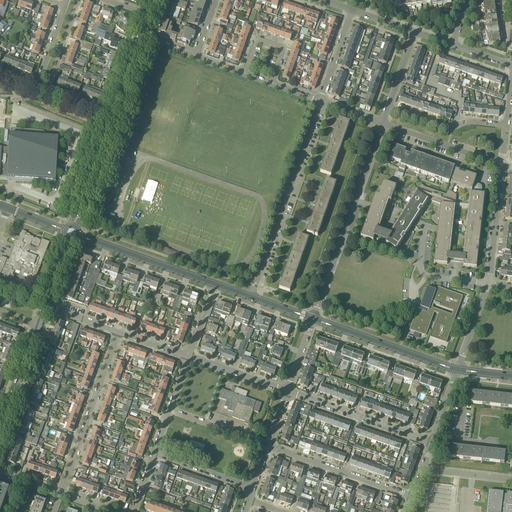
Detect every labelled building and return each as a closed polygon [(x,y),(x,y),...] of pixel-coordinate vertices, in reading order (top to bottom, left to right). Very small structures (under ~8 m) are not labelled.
[(0,0),(0,6),(3,8),(6,9),(8,3),(5,1),(0,0)] [(24,11),(27,2),(22,0),(20,0),(18,6),(21,7),(20,10),(24,11)] [(260,0),(260,1),(259,4),(258,8),(260,9),(263,2),(266,3),(266,0),(260,0)] [(384,0),(385,4),(391,3),(391,8),(396,8),(394,0),(384,0)] [(167,4),(165,9),(175,13),(176,8),(185,11),(186,7),(170,1),(169,4),(167,4)] [(30,15),(31,11),(33,4),(27,2),(24,11),(23,12),(30,15)] [(195,2),(194,8),(203,11),(205,6),(195,2)] [(98,14),(99,12),(100,8),(96,6),(95,9),(92,8),(93,5),(86,3),(85,6),(84,6),(83,8),(84,8),(84,9),(91,11),(94,12),(98,14)] [(289,11),(291,5),(285,3),(283,9),(289,11)] [(289,11),(288,14),(286,18),(289,19),(290,15),(293,16),(294,13),(297,7),(291,5),(289,11)] [(192,13),(201,16),(203,11),(194,8),(192,13)] [(47,9),(45,15),(51,18),(54,11),(47,9)] [(89,17),(91,11),(84,9),(82,15),(89,17)] [(103,16),(108,18),(107,20),(111,21),(114,13),(111,12),(111,11),(105,9),(103,15),(102,16),(103,16)] [(173,22),(177,23),(178,19),(173,17),(175,13),(165,9),(163,14),(165,15),(164,18),(173,22)] [(299,18),(297,24),(297,25),(299,25),(302,16),(306,17),(308,11),(302,9),(300,15),(299,18)] [(311,19),(314,13),(308,11),(306,17),(311,19)] [(191,14),(190,18),(200,21),(201,16),(192,13),(189,12),(189,13),(191,14)] [(235,17),(231,16),(228,15),(222,13),(220,18),(222,19),(220,24),(227,26),(228,21),(226,20),(227,18),(230,19),(230,18),(234,20),(235,17)] [(311,19),(311,22),(309,26),(308,29),(311,29),(313,23),(316,24),(319,15),(314,13),(311,19)] [(49,24),(51,18),(45,15),(42,14),(40,20),(49,24)] [(323,22),(337,27),(339,21),(335,20),(337,16),(336,16),(330,14),(328,21),(324,20),(323,22)] [(96,20),(89,17),(82,15),(79,21),(86,24),(87,21),(90,22),(91,21),(95,22),(96,20)] [(131,20),(123,16),(116,27),(124,32),(131,20)] [(170,41),(175,43),(176,41),(177,41),(177,43),(189,47),(190,43),(191,38),(193,39),(195,33),(197,30),(196,29),(197,28),(182,23),(182,25),(185,26),(183,33),(171,29),(173,22),(164,18),(162,17),(160,21),(161,21),(159,27),(161,27),(159,32),(157,36),(169,40),(170,38),(171,39),(170,41)] [(256,29),(262,31),(265,22),(266,17),(264,17),(262,20),(261,23),(258,22),(256,29)] [(198,26),(198,24),(200,21),(190,18),(188,23),(198,26)] [(279,37),(281,30),(282,27),(279,26),(281,19),(279,18),(278,21),(273,35),(279,37)] [(38,23),(41,24),(40,28),(47,30),(49,24),(40,20),(39,20),(38,23)] [(267,33),(273,35),(278,21),(275,21),(274,24),(273,24),(272,27),(269,26),(267,33)] [(337,27),(323,22),(322,25),(326,26),(325,29),(335,33),(337,27)] [(99,27),(98,29),(107,33),(109,27),(100,24),(99,27)] [(287,32),(286,32),(287,29),(289,25),(287,24),(284,31),(281,30),(279,37),(284,39),(287,32)] [(75,32),(82,35),(85,29),(78,26),(75,32)] [(242,31),(249,34),(251,28),(244,26),(242,31)] [(302,27),(300,33),(307,35),(309,30),(302,27)] [(353,33),(361,35),(363,30),(355,27),(353,33)] [(216,28),(214,34),(221,36),(223,30),(216,28)] [(98,29),(98,31),(96,34),(96,36),(99,38),(104,39),(104,40),(112,43),(110,47),(121,51),(124,43),(114,39),(115,35),(107,33),(98,29)] [(335,33),(325,29),(324,32),(317,30),(316,33),(319,34),(333,38),(335,33)] [(242,31),(240,37),(247,40),(249,34),(242,31)] [(75,32),(73,39),(80,41),(82,35),(75,32)] [(287,32),(284,39),(290,41),(292,34),(287,32)] [(39,33),(36,39),(43,41),(45,35),(39,33)] [(361,35),(353,33),(351,39),(359,41),(361,35)] [(221,36),(214,34),(212,40),(219,42),(221,36)] [(321,41),(331,44),(333,38),(319,34),(318,36),(322,38),(321,41)] [(375,40),(385,44),(392,47),(394,41),(387,38),(386,41),(382,39),(383,37),(377,35),(375,40)] [(93,45),(98,46),(99,47),(101,41),(98,40),(99,38),(96,36),(93,45)] [(34,45),(41,48),(43,41),(36,39),(34,45)] [(349,44),(359,47),(357,46),(359,41),(351,39),(349,44)] [(212,40),(210,45),(225,51),(226,48),(221,46),(218,45),(219,42),(212,40)] [(237,45),(236,48),(243,51),(245,45),(232,40),(231,43),(237,45)] [(295,43),(292,49),(306,54),(307,51),(304,50),(300,48),(301,46),(302,42),(297,40),(296,44),(295,43)] [(319,46),(322,47),(329,50),(331,44),(321,41),(320,44),(316,42),(315,45),(319,46)] [(76,52),(77,51),(79,46),(72,43),(69,50),(76,52)] [(359,47),(349,44),(347,50),(357,53),(359,47)] [(390,52),(392,47),(385,44),(383,50),(390,52)] [(39,54),(41,48),(34,45),(32,52),(39,54)] [(225,51),(210,45),(208,51),(215,54),(216,51),(220,52),(219,55),(223,57),(225,51)] [(329,50),(322,47),(320,53),(327,55),(329,50)] [(243,51),(236,48),(235,51),(228,49),(228,52),(241,56),(243,51)] [(426,58),(426,57),(428,52),(425,51),(418,49),(416,54),(423,57),(426,58)] [(74,58),(77,59),(78,55),(75,55),(76,52),(69,50),(67,56),(74,58)] [(345,56),(354,59),(356,54),(357,54),(357,53),(347,50),(345,56)] [(388,58),(390,52),(383,50),(381,55),(388,58)] [(226,51),(224,57),(226,58),(227,54),(233,57),(232,60),(239,62),(241,56),(228,52),(226,51)] [(423,57),(416,54),(414,60),(421,63),(423,57)] [(4,63),(11,66),(14,56),(11,55),(10,58),(6,56),(4,63)] [(112,55),(109,63),(116,66),(119,58),(112,55)] [(378,61),(379,61),(386,64),(388,58),(381,55),(379,55),(378,58),(371,55),(370,59),(377,62),(378,61)] [(11,66),(17,69),(20,62),(18,61),(19,58),(14,56),(11,66)] [(74,58),(67,56),(65,62),(72,65),(74,58)] [(351,64),(352,64),(354,59),(345,56),(343,61),(351,64)] [(438,64),(444,66),(446,58),(440,56),(438,64)] [(452,60),(446,58),(444,66),(449,68),(452,60)] [(17,69),(24,71),(27,65),(28,62),(21,60),(20,62),(17,69)] [(421,63),(414,60),(412,66),(419,68),(420,66),(424,67),(425,64),(421,63)] [(455,70),(457,62),(452,60),(449,68),(455,70)] [(351,64),(343,61),(341,67),(349,70),(351,64)] [(459,75),(461,72),(463,64),(457,62),(455,70),(454,73),(459,75)] [(109,63),(106,70),(114,73),(116,66),(109,63)] [(314,69),(321,72),(323,66),(316,64),(314,69)] [(469,66),(463,64),(461,72),(466,74),(469,66)] [(34,68),(27,65),(24,71),(31,74),(34,68)] [(286,66),(284,72),(291,74),(293,68),(286,66)] [(375,72),(382,74),(384,69),(377,66),(375,72)] [(419,68),(412,66),(410,71),(417,74),(419,68)] [(474,68),(469,66),(466,74),(472,76),(474,68)] [(310,74),(319,77),(321,72),(314,69),(314,70),(311,69),(307,67),(307,70),(311,71),(310,74)] [(477,80),(478,78),(480,70),(474,68),(472,76),(471,78),(477,80)] [(104,78),(111,80),(114,73),(106,70),(104,78)] [(478,78),(483,80),(486,72),(480,70),(478,78)] [(370,76),(371,77),(380,80),(382,74),(375,72),(372,71),(370,76)] [(417,74),(410,71),(408,77),(415,80),(417,74)] [(294,75),(291,74),(284,72),(282,78),(289,80),(290,77),(294,78),(297,79),(298,77),(294,75)] [(338,78),(345,80),(347,74),(340,72),(338,78)] [(489,81),(491,74),(486,72),(483,80),(489,81)] [(303,78),(317,83),(319,77),(310,74),(308,77),(304,76),(303,78)] [(497,76),(491,74),(489,81),(495,83),(497,76)] [(497,76),(495,83),(493,88),(497,89),(498,85),(500,86),(503,78),(497,76)] [(369,82),(378,86),(380,80),(371,77),(369,82)] [(415,80),(408,77),(406,83),(413,85),(417,86),(419,81),(415,80)] [(65,88),(67,81),(60,78),(58,85),(65,88)] [(309,83),(307,90),(309,91),(311,87),(315,89),(317,83),(303,78),(301,78),(299,84),(303,85),(304,81),(309,83)] [(338,78),(335,83),(343,86),(345,80),(338,78)] [(71,90),(74,84),(67,81),(65,88),(71,90)] [(376,91),(378,86),(369,82),(367,88),(369,89),(376,91)] [(335,83),(333,89),(341,92),(343,86),(335,83)] [(71,90),(78,93),(81,86),(74,84),(71,90)] [(93,87),(92,91),(89,97),(96,100),(100,90),(93,87)] [(82,95),(89,97),(92,91),(85,88),(82,95)] [(341,92),(333,89),(331,95),(339,97),(341,92)] [(369,89),(367,94),(374,97),(376,91),(369,89)] [(399,103),(405,105),(407,97),(402,95),(404,90),(401,89),(398,97),(401,97),(399,103)] [(107,93),(100,90),(96,100),(103,103),(107,93)] [(367,94),(365,100),(372,103),(374,97),(367,94)] [(410,107),(413,99),(414,96),(408,94),(407,97),(405,105),(410,107)] [(416,109),(422,111),(425,100),(419,98),(418,101),(416,109)] [(410,107),(416,109),(418,101),(413,99),(410,107)] [(460,107),(463,108),(462,113),(469,114),(470,104),(469,102),(464,101),(464,99),(461,99),(460,107)] [(370,109),(372,103),(365,100),(363,106),(370,109)] [(431,102),(425,100),(422,111),(427,113),(430,105),(431,102)] [(427,113),(433,115),(435,107),(430,105),(427,113)] [(433,115),(439,117),(441,109),(435,107),(433,115)] [(447,111),(441,109),(439,117),(444,119),(447,111)] [(454,110),(452,113),(447,111),(444,119),(450,121),(452,116),(455,117),(457,111),(454,110)] [(336,127),(335,131),(333,137),(344,140),(350,123),(339,119),(336,127)] [(0,177),(8,178),(8,179),(9,179),(10,180),(11,179),(11,178),(56,181),(59,138),(40,130),(10,129),(9,148),(0,147),(0,177)] [(333,137),(330,143),(326,154),(337,158),(344,140),(333,137)] [(394,146),(390,158),(390,159),(395,161),(401,163),(400,165),(398,172),(403,174),(406,167),(449,182),(454,167),(411,152),(410,153),(405,151),(406,150),(394,146)] [(326,154),(323,164),(320,172),(331,176),(337,158),(326,154)] [(386,243),(397,250),(402,242),(404,239),(402,238),(403,236),(405,237),(405,236),(404,235),(405,233),(407,234),(411,227),(409,226),(411,224),(413,225),(413,224),(411,223),(413,221),(414,222),(416,219),(417,218),(428,200),(440,204),(438,226),(437,230),(439,230),(439,233),(437,233),(439,234),(439,236),(437,236),(436,240),(434,259),(436,259),(436,263),(438,263),(447,264),(447,261),(447,260),(447,259),(449,241),(450,234),(451,228),(451,227),(453,206),(455,206),(468,207),(470,207),(467,229),(466,236),(466,243),(464,263),(463,266),(471,267),(474,267),(474,263),(477,263),(479,244),(479,243),(479,241),(477,240),(478,238),(480,238),(480,237),(478,237),(478,234),(480,235),(480,231),(484,194),(479,194),(479,193),(479,192),(481,191),(482,189),(481,189),(480,189),(478,186),(479,185),(477,185),(475,185),(474,185),(476,177),(455,170),(451,182),(470,189),(472,189),(470,205),(468,205),(455,203),(456,195),(449,190),(446,194),(424,187),(424,186),(421,184),(415,192),(416,193),(417,193),(405,212),(402,218),(401,218),(398,223),(386,243)] [(325,179),(319,197),(330,201),(336,183),(325,179)] [(381,220),(383,214),(385,207),(387,200),(389,201),(392,194),(394,195),(396,188),(396,187),(385,183),(383,183),(385,184),(384,186),(384,187),(382,186),(381,189),(379,189),(377,196),(375,195),(373,203),(372,204),(371,206),(373,207),(372,209),(370,209),(370,210),(372,210),(371,213),(369,212),(368,216),(362,233),(364,234),(363,238),(365,239),(373,242),(374,238),(381,220)] [(313,215),(324,219),(330,201),(319,197),(313,215)] [(318,236),(324,219),(313,215),(307,233),(313,235),(312,235),(314,236),(314,235),(318,236)] [(30,235),(22,231),(19,239),(17,238),(15,245),(16,246),(12,257),(13,258),(12,261),(1,257),(0,258),(0,261),(1,262),(0,265),(0,279),(1,280),(3,276),(5,277),(5,275),(9,277),(10,275),(12,275),(14,271),(16,272),(16,270),(28,275),(27,277),(29,277),(27,281),(29,282),(28,284),(33,286),(34,284),(36,284),(37,280),(35,279),(41,266),(50,242),(41,239),(41,241),(29,237),(30,235)] [(387,234),(379,231),(377,238),(377,239),(384,242),(385,240),(387,234)] [(298,235),(292,253),(302,256),(309,239),(298,235)] [(504,254),(509,255),(510,255),(511,251),(510,251),(510,245),(502,244),(502,251),(505,251),(504,254)] [(302,256),(292,253),(285,270),(296,274),(302,256)] [(100,263),(91,259),(81,256),(78,263),(98,270),(100,263)] [(110,272),(113,265),(106,262),(104,270),(110,272)] [(97,278),(98,277),(99,274),(100,270),(98,270),(78,263),(76,270),(97,278)] [(109,276),(116,278),(117,275),(120,267),(113,265),(110,272),(109,276)] [(122,280),(129,282),(133,272),(126,269),(122,280)] [(97,278),(76,270),(73,277),(95,285),(97,278)] [(290,292),(296,274),(285,270),(279,288),(290,292)] [(140,274),(133,272),(129,282),(136,285),(137,282),(140,274)] [(150,287),(153,279),(146,276),(143,284),(142,287),(149,289),(150,287)] [(73,277),(71,284),(92,292),(95,285),(73,277)] [(160,281),(153,279),(150,287),(157,289),(160,281)] [(166,292),(170,294),(172,286),(165,283),(161,295),(165,296),(166,292)] [(71,284),(68,291),(90,299),(92,292),(71,284)] [(176,297),(177,296),(179,288),(172,286),(170,294),(169,296),(175,299),(176,298),(176,297)] [(419,305),(410,329),(426,335),(434,311),(439,313),(430,336),(446,342),(462,296),(438,287),(436,292),(435,292),(435,290),(427,287),(421,303),(422,303),(421,306),(419,305)] [(90,299),(68,291),(66,298),(87,306),(90,299)] [(189,303),(192,293),(185,291),(181,301),(189,303)] [(199,295),(192,293),(189,303),(196,306),(199,295)] [(215,310),(222,313),(225,305),(218,302),(215,310)] [(228,317),(232,307),(225,305),(222,313),(221,315),(225,317),(225,316),(228,317)] [(106,317),(108,310),(103,308),(100,315),(106,317)] [(235,318),(236,318),(235,322),(240,324),(242,320),(245,312),(238,309),(235,318)] [(242,320),(245,321),(244,324),(247,326),(252,314),(245,312),(242,320)] [(180,317),(180,320),(179,321),(175,319),(175,322),(188,327),(190,321),(189,320),(190,317),(184,315),(183,317),(180,317)] [(264,319),(257,316),(253,328),(255,328),(255,330),(259,332),(260,330),(264,319)] [(146,321),(145,323),(142,322),(140,329),(146,331),(148,324),(149,322),(151,317),(148,317),(146,321)] [(131,318),(129,325),(134,327),(137,320),(131,318)] [(56,327),(62,329),(64,323),(65,324),(66,321),(62,319),(61,322),(58,321),(56,327)] [(264,319),(260,330),(267,333),(271,321),(264,319)] [(154,326),(152,333),(157,335),(160,328),(161,326),(162,321),(160,320),(157,327),(154,326)] [(173,324),(181,327),(180,330),(186,332),(188,327),(175,322),(171,320),(169,324),(172,325),(173,324)] [(274,331),(281,333),(284,326),(277,323),(274,331)] [(154,326),(148,324),(146,331),(152,333),(154,326)] [(215,335),(216,332),(220,333),(221,329),(210,325),(208,332),(215,335)] [(284,326),(281,333),(288,336),(291,328),(284,326)] [(10,339),(12,336),(14,329),(8,327),(6,334),(9,335),(7,338),(10,339)] [(53,333),(60,335),(62,329),(56,327),(53,333)] [(160,328),(157,335),(163,337),(165,330),(160,328)] [(14,329),(12,336),(18,338),(22,340),(23,336),(19,334),(20,331),(14,329)] [(83,330),(82,331),(80,336),(86,338),(89,332),(83,330)] [(178,335),(175,334),(168,332),(166,338),(169,339),(171,336),(177,338),(176,341),(182,344),(184,338),(178,335)] [(224,338),(223,341),(220,347),(220,349),(219,350),(223,352),(221,357),(221,358),(221,357),(227,360),(231,350),(224,347),(229,333),(226,332),(224,338)] [(64,336),(60,335),(53,333),(51,338),(62,342),(64,336)] [(100,336),(94,334),(92,340),(98,342),(100,336)] [(210,345),(211,341),(213,338),(206,335),(205,339),(209,340),(207,345),(203,344),(201,350),(207,353),(210,345)] [(106,338),(100,336),(98,342),(103,344),(102,347),(105,348),(107,343),(104,342),(106,338)] [(49,345),(56,347),(59,348),(62,342),(51,338),(49,345)] [(240,342),(238,351),(241,352),(246,339),(243,338),(242,343),(240,342)] [(311,347),(310,349),(307,355),(310,356),(307,364),(319,368),(320,364),(315,362),(319,351),(318,351),(319,348),(325,350),(328,341),(318,338),(315,346),(312,345),(311,347)] [(328,341),(325,350),(335,354),(338,345),(328,341)] [(128,353),(130,346),(125,344),(122,351),(124,351),(121,358),(123,359),(126,360),(127,356),(128,353)] [(219,352),(219,350),(220,349),(220,347),(213,344),(212,346),(210,345),(207,353),(214,355),(215,351),(219,352)] [(72,346),(69,345),(67,351),(64,350),(63,352),(69,355),(72,346)] [(259,363),(260,361),(265,346),(262,345),(260,351),(257,359),(251,357),(247,367),(253,369),(254,369),(256,362),(259,363)] [(283,350),(275,347),(273,346),(270,354),(280,357),(283,350)] [(341,356),(351,359),(354,351),(344,347),(341,356)] [(5,354),(11,356),(13,350),(7,348),(5,354)] [(134,355),(139,357),(142,351),(136,348),(134,355)] [(54,352),(53,352),(47,350),(45,356),(52,359),(54,359),(56,355),(53,354),(54,352)] [(231,350),(227,360),(234,362),(233,362),(234,362),(237,352),(231,350)] [(142,351),(139,357),(138,360),(138,361),(144,363),(143,366),(145,366),(147,360),(145,359),(147,353),(142,351)] [(364,354),(354,351),(351,359),(361,363),(364,354)] [(0,355),(0,359),(3,360),(9,362),(11,356),(5,354),(1,353),(0,355)] [(93,353),(91,358),(98,361),(100,355),(93,353)] [(156,363),(158,356),(152,354),(150,361),(156,363)] [(241,364),(247,367),(251,357),(250,357),(244,355),(240,364),(241,364)] [(43,362),(50,364),(52,359),(45,356),(43,362)] [(164,358),(158,356),(156,363),(162,365),(164,358)] [(367,365),(380,369),(383,361),(370,356),(367,365)] [(95,367),(98,361),(91,358),(89,364),(95,367)] [(162,373),(165,374),(170,360),(164,358),(162,365),(164,366),(163,370),(162,373)] [(260,371),(267,374),(272,359),(269,358),(266,366),(263,364),(260,371)] [(272,359),(267,374),(273,376),(279,361),(272,359)] [(165,374),(167,375),(168,372),(172,373),(173,369),(175,362),(170,360),(165,374)] [(383,361),(380,369),(387,372),(390,364),(383,361)] [(43,362),(41,368),(51,372),(53,368),(49,367),(50,364),(43,362)] [(93,372),(95,367),(89,364),(87,370),(93,372)] [(403,378),(406,369),(396,366),(393,374),(403,378)] [(306,367),(304,373),(311,376),(313,369),(309,368),(306,367)] [(51,372),(41,368),(39,374),(45,376),(45,377),(49,378),(51,372)] [(114,373),(130,379),(130,376),(121,373),(123,370),(116,368),(114,373)] [(416,373),(406,369),(403,378),(413,381),(416,373)] [(87,370),(85,376),(91,378),(93,372),(87,370)] [(130,379),(114,373),(112,379),(118,381),(120,378),(126,381),(126,382),(129,383),(130,379)] [(311,376),(304,373),(302,379),(309,381),(311,376)] [(422,375),(418,385),(420,387),(419,389),(422,390),(423,385),(429,387),(432,378),(422,375)] [(160,376),(158,380),(154,378),(154,381),(157,382),(160,383),(167,385),(169,380),(160,376)] [(433,393),(439,395),(441,390),(440,390),(442,382),(432,378),(429,387),(435,389),(433,393)] [(37,379),(35,385),(45,389),(46,389),(46,386),(45,385),(46,383),(37,379)] [(309,381),(302,379),(300,385),(307,388),(309,381)] [(89,384),(83,381),(81,387),(87,389),(89,384)] [(167,385),(160,383),(158,389),(165,391),(167,385)] [(33,391),(39,394),(42,394),(43,395),(45,396),(46,393),(44,392),(45,389),(35,385),(33,391)] [(319,392),(325,394),(328,387),(322,385),(319,392)] [(410,405),(412,406),(416,407),(417,403),(416,402),(415,400),(417,394),(416,393),(418,387),(415,386),(412,394),(412,395),(408,404),(410,405)] [(109,387),(107,393),(114,395),(116,389),(109,387)] [(245,422),(244,423),(250,425),(251,421),(250,420),(253,411),(258,413),(262,403),(246,398),(248,392),(238,389),(236,389),(236,388),(232,387),(231,392),(220,389),(217,398),(226,401),(224,407),(227,408),(227,410),(234,413),(232,417),(245,422)] [(325,394),(331,396),(334,389),(328,387),(325,394)] [(354,387),(353,391),(351,395),(349,403),(355,405),(356,402),(357,400),(358,395),(355,394),(357,388),(354,387)] [(163,397),(165,391),(158,389),(156,388),(154,391),(150,389),(150,392),(154,394),(156,394),(163,397)] [(340,391),(334,389),(331,396),(337,398),(340,391)] [(33,391),(31,397),(37,399),(39,394),(33,391)] [(337,398),(343,401),(346,393),(340,391),(337,398)] [(467,403),(486,405),(487,394),(468,391),(467,403)] [(343,401),(349,403),(351,395),(346,393),(343,401)] [(505,396),(497,395),(487,394),(486,405),(504,407),(505,396)] [(76,401),(82,403),(84,397),(78,395),(76,401)] [(372,411),(378,413),(380,406),(382,401),(383,397),(381,396),(380,400),(379,400),(378,403),(375,401),(374,404),(372,411)] [(28,403),(35,405),(38,407),(40,401),(37,399),(31,397),(28,403)] [(423,405),(434,409),(437,401),(426,397),(423,405)] [(159,408),(161,402),(154,400),(152,399),(152,400),(148,398),(147,401),(151,402),(150,405),(152,406),(159,408)] [(68,401),(75,404),(74,407),(80,409),(82,403),(76,401),(73,400),(69,399),(68,401)] [(105,399),(103,404),(110,407),(114,408),(116,402),(112,401),(105,399)] [(366,409),(369,401),(362,399),(361,403),(361,404),(360,407),(366,409)] [(369,401),(366,409),(372,411),(374,404),(369,401)] [(157,414),(159,408),(152,406),(150,405),(146,403),(143,402),(142,405),(147,408),(147,410),(150,411),(157,414)] [(309,411),(304,409),(303,412),(299,410),(300,408),(293,405),(291,411),(298,413),(305,416),(307,417),(309,411)] [(386,408),(380,406),(378,413),(384,415),(386,408)] [(384,415),(390,417),(392,410),(386,408),(384,415)] [(26,409),(24,414),(31,417),(33,411),(26,409)] [(424,415),(431,418),(433,412),(430,411),(426,409),(424,415)] [(317,412),(311,410),(308,418),(314,420),(317,412)] [(398,412),(392,410),(390,417),(395,419),(398,412)] [(296,419),(298,413),(291,411),(289,417),(296,419)] [(317,412),(314,420),(320,422),(323,414),(317,412)] [(395,419),(401,421),(404,414),(398,412),(395,419)] [(31,417),(24,414),(22,420),(29,423),(31,417)] [(323,414),(320,422),(326,424),(328,416),(323,414)] [(410,416),(404,414),(401,421),(407,423),(408,420),(409,420),(410,416)] [(429,424),(431,418),(424,415),(422,421),(429,424)] [(70,418),(66,416),(65,420),(62,418),(61,421),(65,423),(68,424),(74,426),(76,420),(70,418)] [(106,418),(99,416),(97,421),(104,424),(106,418)] [(331,426),(334,418),(328,416),(326,424),(325,427),(328,428),(327,430),(329,431),(331,426)] [(289,417),(287,422),(294,425),(296,419),(289,417)] [(339,420),(334,418),(331,426),(337,428),(339,420)] [(22,420),(20,426),(27,429),(29,423),(22,420)] [(147,420),(145,426),(152,428),(154,422),(147,420)] [(337,428),(343,430),(345,422),(339,420),(337,428)] [(422,421),(420,428),(424,429),(427,430),(429,424),(422,421)] [(285,428),(292,430),(295,431),(297,426),(294,425),(287,422),(285,428)] [(345,422),(343,430),(345,431),(344,433),(346,434),(347,434),(351,424),(345,422)] [(27,429),(20,426),(18,432),(24,435),(25,432),(29,433),(30,430),(27,429)] [(152,428),(145,426),(143,431),(150,434),(152,428)] [(354,434),(360,436),(362,429),(357,427),(354,434)] [(292,430),(285,428),(283,434),(290,436),(292,430)] [(94,429),(92,435),(99,438),(101,432),(94,429)] [(365,438),(368,431),(362,429),(360,436),(365,438)] [(141,437),(148,439),(150,434),(143,431),(141,437)] [(371,440),(374,433),(368,431),(365,438),(371,440)] [(54,441),(67,446),(69,440),(66,438),(67,435),(61,433),(59,440),(55,438),(54,441)] [(374,433),(371,440),(377,442),(379,435),(374,433)] [(289,439),(291,440),(292,437),(290,436),(283,434),(281,439),(288,442),(289,439)] [(385,437),(379,435),(377,442),(383,444),(385,437)] [(146,445),(148,439),(141,437),(139,442),(146,445)] [(383,444),(388,446),(391,439),(385,437),(383,444)] [(14,444),(20,446),(22,440),(16,438),(14,444)] [(301,439),(298,447),(304,449),(307,442),(301,439)] [(397,441),(391,439),(388,446),(394,448),(397,441)] [(307,440),(307,442),(304,449),(310,451),(312,444),(309,443),(310,441),(307,440)] [(67,446),(54,441),(53,443),(57,445),(56,448),(65,451),(67,446)] [(97,443),(90,441),(88,446),(95,449),(97,443)] [(146,445),(139,442),(136,441),(135,444),(132,443),(131,445),(144,450),(146,445)] [(310,451),(315,453),(319,443),(313,441),(312,444),(310,451)] [(402,443),(397,441),(394,448),(400,450),(402,443)] [(319,443),(315,453),(321,455),(324,445),(319,443)] [(20,446),(14,444),(12,450),(18,452),(20,446)] [(142,456),(144,450),(131,445),(130,448),(136,450),(135,454),(129,451),(128,455),(135,458),(136,456),(137,454),(142,456)] [(324,445),(321,455),(327,457),(329,450),(330,447),(324,445)] [(88,446),(86,452),(93,454),(95,449),(88,446)] [(468,448),(460,447),(449,446),(448,457),(467,459),(468,448)] [(412,447),(410,453),(418,456),(420,450),(412,447)] [(65,451),(56,448),(55,451),(51,450),(50,452),(63,457),(65,451)] [(486,450),(478,449),(468,448),(467,459),(485,461),(486,450)] [(346,455),(340,454),(338,461),(344,463),(344,462),(346,463),(351,450),(348,449),(346,455)] [(18,452),(12,450),(10,456),(16,458),(18,458),(19,455),(17,455),(18,452)] [(327,457),(332,459),(335,452),(329,450),(327,457)] [(505,452),(497,451),(486,450),(485,461),(504,463),(505,452)] [(86,452),(84,458),(97,463),(98,460),(92,458),(93,454),(86,452)] [(332,459),(338,461),(340,454),(335,452),(332,459)] [(408,459),(416,461),(418,456),(410,453),(408,459)] [(27,469),(33,471),(35,464),(32,463),(35,456),(32,455),(27,469)] [(16,458),(10,456),(8,462),(14,464),(16,458)] [(44,475),(48,465),(45,464),(46,460),(45,460),(46,458),(44,457),(43,459),(39,473),(44,475)] [(274,457),(272,463),(280,466),(287,468),(289,464),(285,463),(286,462),(282,460),(274,457)] [(33,471),(39,473),(43,459),(41,458),(40,462),(36,461),(35,464),(33,471)] [(97,463),(84,458),(82,464),(89,466),(90,463),(97,465),(97,463)] [(120,464),(122,465),(137,470),(139,464),(136,464),(138,460),(131,458),(128,464),(121,461),(120,464)] [(355,467),(358,460),(352,458),(349,465),(355,467)] [(414,467),(416,461),(408,459),(406,465),(414,467)] [(355,467),(361,469),(363,462),(358,460),(355,467)] [(366,471),(372,473),(375,463),(370,461),(369,464),(366,471)] [(44,475),(50,477),(55,463),(52,462),(51,466),(48,465),(44,475)] [(361,469),(366,471),(369,464),(363,462),(361,469)] [(57,464),(55,463),(50,477),(56,479),(58,472),(55,471),(57,464)] [(270,469),(278,471),(280,466),(272,463),(270,469)] [(381,465),(375,463),(372,473),(378,475),(381,465)] [(293,472),(296,473),(298,466),(293,464),(289,474),(292,475),(293,472)] [(125,473),(128,474),(135,476),(137,470),(122,465),(121,468),(125,469),(124,472),(125,473)] [(159,471),(169,474),(172,475),(175,476),(176,472),(170,470),(171,468),(168,467),(161,465),(159,471)] [(378,475),(383,477),(386,470),(387,467),(381,465),(378,475)] [(412,473),(414,467),(406,465),(405,470),(412,473)] [(83,481),(84,478),(84,476),(85,474),(87,468),(81,466),(80,470),(83,471),(81,477),(80,480),(77,479),(74,485),(80,487),(83,481)] [(304,468),(298,466),(296,473),(299,474),(297,478),(300,479),(304,468)] [(278,471),(270,469),(268,474),(276,477),(278,471)] [(306,480),(311,482),(315,472),(309,470),(306,480)] [(386,470),(383,477),(389,479),(392,472),(386,470)] [(405,470),(403,476),(410,478),(412,473),(405,470)] [(159,471),(157,476),(167,480),(169,474),(159,471)] [(185,473),(179,471),(176,478),(182,481),(185,473)] [(320,474),(315,472),(311,482),(317,484),(319,476),(320,474)] [(117,473),(116,475),(115,477),(124,480),(125,478),(126,478),(126,479),(133,482),(135,476),(128,474),(125,473),(124,475),(117,473)] [(182,481),(188,482),(190,475),(185,473),(182,481)] [(286,474),(284,473),(282,478),(279,476),(278,480),(284,482),(286,474)] [(408,484),(410,478),(403,476),(393,473),(392,476),(390,483),(393,484),(395,477),(401,479),(400,482),(408,484)] [(190,475),(188,482),(186,486),(192,488),(192,487),(196,477),(190,475)] [(157,476),(155,482),(165,485),(168,486),(169,484),(166,483),(167,480),(157,476)] [(328,488),(331,478),(326,476),(323,483),(322,486),(328,488)] [(86,489),(92,491),(94,485),(95,482),(96,478),(94,477),(92,481),(91,484),(88,483),(86,489)] [(198,489),(199,486),(202,479),(196,477),(192,487),(198,489)] [(265,484),(272,486),(276,487),(277,484),(275,483),(276,482),(274,481),(267,478),(265,484)] [(327,489),(333,491),(337,480),(331,478),(328,488),(327,489)] [(202,479),(199,486),(205,488),(207,481),(202,479)] [(210,491),(213,483),(207,481),(205,488),(210,491)] [(345,491),(348,484),(342,481),(338,493),(344,495),(345,491)] [(130,490),(132,484),(126,482),(124,487),(123,490),(123,492),(119,501),(125,503),(129,494),(126,493),(127,489),(130,490)] [(165,485),(155,482),(153,488),(163,491),(165,485)] [(106,486),(105,489),(102,495),(108,497),(111,491),(113,484),(110,483),(109,487),(106,486)] [(213,483),(210,491),(207,499),(210,500),(212,495),(215,496),(219,485),(213,483)] [(0,503),(3,505),(9,488),(0,484),(0,503)] [(111,491),(108,497),(114,499),(116,493),(117,490),(114,489),(116,485),(113,484),(111,491)] [(265,484),(263,489),(270,492),(272,486),(265,484)] [(348,484),(345,491),(348,492),(347,496),(349,497),(352,490),(353,485),(348,484)] [(362,497),(364,489),(359,487),(356,495),(362,497)] [(227,488),(225,494),(232,496),(234,491),(227,488)] [(278,495),(270,492),(263,489),(261,495),(268,498),(269,495),(274,497),(273,499),(276,500),(278,495)] [(360,500),(366,502),(369,491),(364,489),(362,497),(360,500)] [(116,493),(114,499),(119,501),(123,492),(117,490),(116,493)] [(368,503),(369,499),(373,501),(375,493),(369,491),(366,502),(368,503)] [(487,511),(511,511),(511,493),(507,493),(507,492),(507,495),(503,494),(503,493),(489,491),(490,492),(487,511)] [(279,501),(285,503),(289,493),(285,492),(284,495),(282,494),(279,501)] [(289,493),(285,503),(291,505),(294,495),(289,493)] [(225,494),(223,499),(230,502),(232,496),(225,494)] [(300,496),(298,500),(296,507),(302,509),(305,498),(300,496)] [(46,501),(36,497),(35,502),(43,505),(44,506),(46,501)] [(305,498),(302,509),(307,511),(311,500),(305,498)] [(389,498),(388,501),(384,500),(383,502),(389,504),(396,507),(398,501),(389,498)] [(219,504),(228,508),(230,502),(223,499),(221,499),(219,504)] [(145,510),(149,511),(157,511),(160,506),(148,502),(145,510)] [(316,502),(315,507),(312,511),(318,511),(321,508),(322,504),(316,502)] [(213,506),(216,507),(220,508),(219,511),(222,511),(226,511),(228,508),(219,504),(217,504),(214,503),(213,506)]
